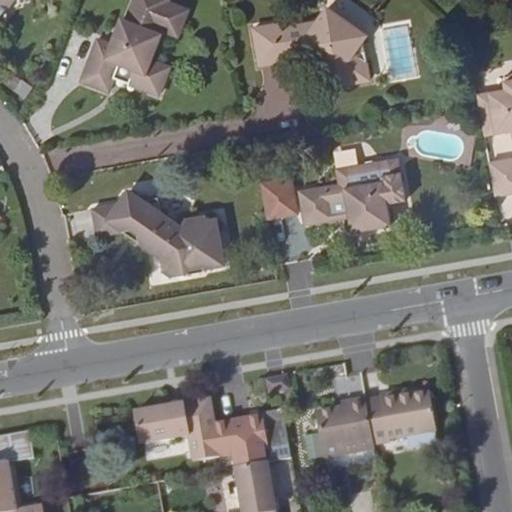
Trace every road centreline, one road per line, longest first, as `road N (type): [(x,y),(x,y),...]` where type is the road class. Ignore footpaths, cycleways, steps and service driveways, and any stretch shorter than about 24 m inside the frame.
road 1 (tertiary): [(71,371),(465,297)]
road 2 (residential): [(71,371),(46,230),(0,130)]
road 3 (residential): [(465,297),(502,511)]
